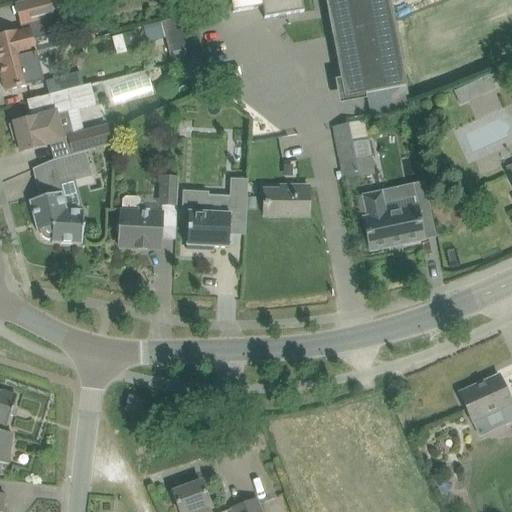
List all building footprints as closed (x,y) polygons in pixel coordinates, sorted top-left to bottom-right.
[(79,11),(75,0),(33,0),(39,22),(79,11)] [(175,0),(168,1),(171,14),(184,12),(181,0),(175,0)] [(230,0),(232,13),(262,8),(264,19),(303,13),(301,0),(230,0)] [(389,0),(325,0),(343,98),(406,87),(389,0)] [(185,16),(187,33),(200,31),(198,14),(185,16)] [(0,35),(0,64),(24,59),(23,57),(38,54),(31,28),(17,32),(17,31),(0,35)] [(24,59),(0,64),(0,69),(6,92),(25,88),(45,83),(38,54),(36,54),(23,57),(24,59)] [(179,64),(183,81),(206,75),(202,58),(179,64)] [(496,89),(490,75),(476,82),(482,96),(496,89)] [(13,140),(18,139),(22,153),(41,148),(45,147),(45,146),(63,141),(61,134),(73,130),(68,112),(95,105),(90,85),(46,97),(27,102),(32,119),(14,124),(14,125),(9,126),(13,140)] [(364,122),(332,128),(342,179),(374,173),(364,122)] [(68,137),(73,156),(86,152),(112,146),(106,127),(68,137)] [(86,152),(73,156),(53,161),(61,193),(29,202),(37,232),(39,231),(40,233),(40,234),(41,236),(43,238),(45,239),(46,240),(47,240),(49,241),(52,241),(52,244),(82,245),(83,230),(84,230),(85,227),(83,227),(84,211),(67,210),(62,193),(59,179),(91,170),(86,152)] [(159,206),(177,207),(178,179),(160,179),(159,206)] [(230,210),(247,211),(248,181),(231,180),(230,210)] [(264,190),(264,198),(264,218),(308,219),(309,187),(280,187),(280,191),(264,190)] [(208,214),(209,195),(209,193),(183,191),(181,214),(188,215),(186,251),(204,252),(204,248),(228,249),(229,235),(232,235),(233,215),(208,214)] [(386,213),(382,192),(362,197),(367,217),(362,218),(370,253),(425,241),(420,222),(417,207),(386,213)] [(119,235),(118,248),(137,249),(137,250),(148,250),(148,249),(160,250),(162,214),(139,213),(140,202),(137,199),(125,198),(123,201),(122,212),(120,212),(119,224),(117,227),(117,233),(119,235)] [(499,376),(459,394),(467,413),(472,423),(473,423),(479,436),(511,421),(511,409),(511,406),(511,405),(511,404),(507,395),(499,376)] [(16,408),(13,408),(17,397),(0,391),(0,476),(2,465),(8,465),(12,434),(4,433),(5,426),(7,427),(11,417),(13,417),(16,408)] [(126,411),(142,415),(146,403),(130,399),(126,411)] [(211,511),(201,482),(172,493),(179,511),(211,511)] [(232,509),(232,511),(260,511),(256,500),(232,509)]
